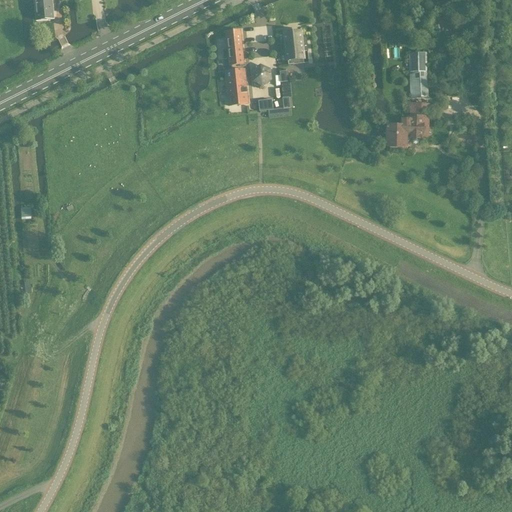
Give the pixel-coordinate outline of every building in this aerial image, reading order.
[(56,0),(40,0),(42,14),(58,13),(56,0)] [(228,50),(222,51),(223,60),(229,59),(230,66),(234,66),(240,65),(244,65),(240,31),(226,33),(228,50)] [(283,40),(280,41),(281,55),(285,54),(286,54),(287,61),(288,61),(288,62),(288,66),(294,65),(303,64),(302,58),(303,58),(302,51),(306,50),(307,51),(306,37),(302,37),(301,37),(301,32),(284,34),(285,41),(283,41),(283,40)] [(428,98),(426,54),(408,54),(409,99),(428,98)] [(260,66),(252,72),(253,82),(262,86),(270,80),(269,70),(260,66)] [(235,71),(225,72),(229,107),(249,105),(245,70),(240,70),(235,71)] [(289,98),(282,99),(283,110),(289,109),(290,109),(289,98)] [(272,100),(258,102),(259,112),(273,110),(272,100)] [(388,144),(395,143),(395,146),(404,147),(405,133),(411,133),(411,138),(420,138),(420,137),(426,137),(426,128),(427,128),(427,120),(433,120),(433,107),(409,106),(409,120),(405,120),(405,122),(401,122),(401,129),(385,129),(385,130),(387,130),(388,144)]
